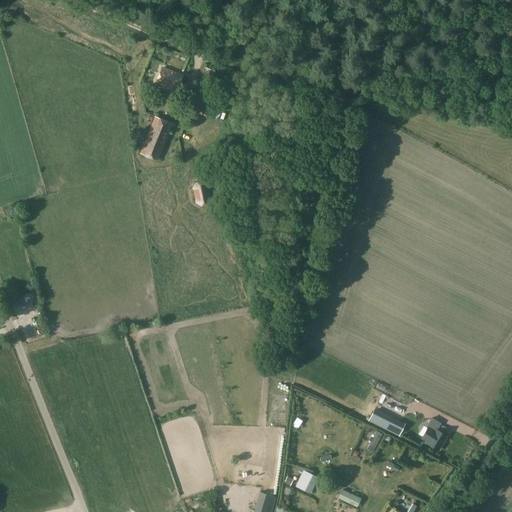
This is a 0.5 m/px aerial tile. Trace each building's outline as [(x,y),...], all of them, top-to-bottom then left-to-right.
[(204,67),(200,81),(210,84),(214,70),(204,67)] [(175,90),(180,76),(161,68),(155,82),(175,90)] [(213,77),(211,85),(221,87),(223,79),(213,77)] [(171,122),(155,116),(140,152),(157,158),(171,122)] [(195,182),(192,188),(195,203),(200,207),(207,205),(210,201),(207,184),(202,181),(195,182)] [(310,414),(317,417),(315,420),(327,425),(332,415),(314,407),(310,414)] [(374,410),(369,421),(398,435),(401,430),(394,426),(396,421),(374,410)] [(414,424),(423,426),(427,414),(418,411),(414,424)] [(428,426),(421,437),(428,441),(427,443),(438,450),(446,436),(435,429),(439,422),(431,417),(426,425),(428,426)] [(300,427),(297,434),(318,440),(320,433),(300,427)] [(390,479),(397,464),(391,462),(385,476),(390,479)] [(417,463),(411,476),(431,485),(437,472),(417,463)] [(303,471),(295,486),(310,493),(317,478),(303,471)] [(405,488),(401,495),(419,503),(422,496),(405,488)] [(342,489),(337,498),(356,507),(360,497),(342,489)] [(271,511),(276,497),(259,492),(253,511),(271,511)] [(412,511),(416,506),(412,503),(406,511),(412,511)]
